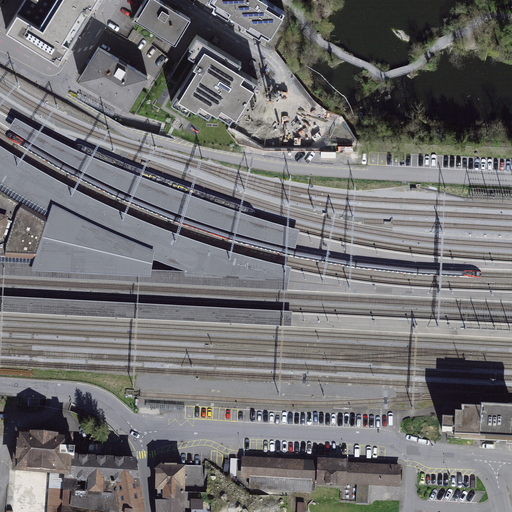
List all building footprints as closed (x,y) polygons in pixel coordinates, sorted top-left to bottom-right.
[(89,12),(69,0),(24,0),(6,30),(58,62),(89,12)] [(95,0),(69,0),(89,12),(95,0)] [(190,18),(159,0),(144,0),(135,17),(176,42),(190,18)] [(265,0),(209,0),(208,1),(216,6),(218,3),(224,7),(223,10),(255,29),(256,26),(263,30),(261,33),(269,38),(285,12),(265,0)] [(197,60),(171,102),(187,112),(191,106),(209,117),(213,110),(230,121),(234,114),(236,116),(258,81),(238,68),(242,62),(197,34),(189,46),(192,48),(188,55),(197,60)] [(147,76),(99,47),(81,76),(130,105),(147,76)] [(34,130),(15,119),(8,130),(27,142),(50,155),(74,168),(108,185),(138,199),(172,213),(204,224),(250,238),(295,250),(299,232),(256,219),(211,204),(179,193),(147,181),(115,168),(81,154),(57,142),(34,130)] [(330,131),(277,130),(277,144),(329,145),(330,131)] [(0,275),(31,277),(150,283),(287,290),(291,269),(219,250),(179,237),(141,223),(99,204),(62,185),(19,160),(0,147),(0,191),(7,196),(22,205),(22,204),(48,219),(35,258),(5,257),(0,256),(0,275)] [(0,256),(5,257),(5,247),(17,212),(22,205),(7,196),(0,191),(0,256)] [(22,205),(17,212),(5,247),(5,257),(35,258),(48,219),(22,204),(22,205)] [(292,312),(0,296),(0,313),(291,329),(292,312)] [(455,421),(443,420),(443,431),(454,432),(454,438),(507,441),(511,440),(511,411),(508,411),(462,409),(462,415),(456,415),(455,421)] [(37,435),(18,434),(15,470),(51,474),(67,475),(69,451),(70,438),(51,436),(52,430),(38,428),(37,435)] [(109,437),(93,430),(89,440),(92,441),(92,444),(90,443),(89,453),(101,454),(102,445),(105,447),(109,437)] [(67,475),(63,511),(142,511),(138,475),(136,475),(134,462),(74,458),(75,451),(69,451),(67,475)] [(320,464),(243,460),(243,477),(250,478),(250,488),(311,492),(311,481),(319,482),(319,484),(344,485),(344,483),(358,484),(357,504),(368,505),(369,484),(399,486),(399,468),(345,465),(346,462),(320,461),(320,464)] [(183,511),(184,497),(202,497),(202,469),(161,468),(157,472),(156,511),(183,511)] [(47,511),(51,474),(15,470),(11,511),(47,511)] [(192,499),(192,508),(207,508),(207,499),(192,499)]
